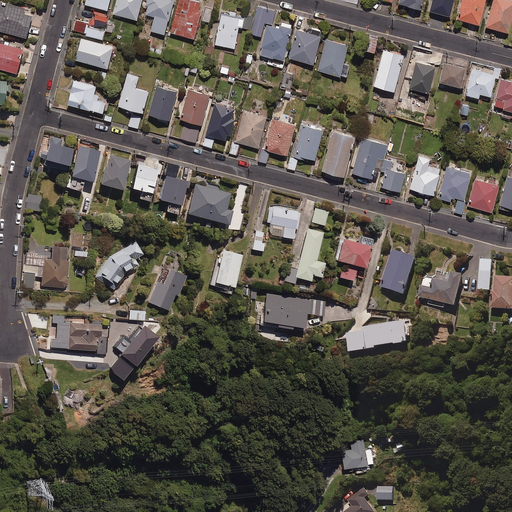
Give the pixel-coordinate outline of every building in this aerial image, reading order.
[(111,0),(86,0),(85,6),(108,12),(111,0)] [(116,0),(113,16),(137,22),(142,0),(116,0)] [(175,1),(171,0),(147,0),(146,6),(148,7),(145,16),(154,18),(150,32),(164,36),(168,23),(169,23),(175,1)] [(201,3),(188,0),(179,0),(170,34),(194,40),(202,13),(198,12),(201,3)] [(398,0),(397,5),(420,11),(423,0),(398,0)] [(432,0),(429,12),(450,18),(454,0),(432,0)] [(461,0),(456,21),(479,27),(486,0),(461,0)] [(511,21),(511,1),(506,0),(492,0),(484,28),(508,35),(511,21)] [(0,2),(0,31),(29,39),(35,17),(26,14),(27,9),(0,2)] [(213,9),(205,7),(201,22),(209,24),(213,9)] [(275,12),(258,7),(250,35),(261,38),(265,23),(272,25),(275,12)] [(245,19),(221,14),(215,46),(234,50),(239,29),(243,29),(245,19)] [(280,26),(279,30),(267,27),(258,56),(284,64),(294,30),(280,26)] [(89,27),(87,35),(104,40),(106,31),(89,27)] [(321,39),(296,31),(287,59),(313,66),(321,39)] [(379,38),(369,36),(365,52),(374,55),(379,38)] [(115,47),(82,38),(76,61),(109,69),(115,47)] [(348,46),(326,40),(317,72),(339,78),(348,46)] [(26,49),(0,43),(0,69),(20,75),(26,49)] [(405,56),(382,50),(372,87),(394,93),(405,56)] [(435,67),(416,63),(409,90),(428,95),(435,67)] [(466,69),(444,64),(439,84),(461,89),(466,69)] [(501,70),(495,68),(493,78),(498,79),(501,70)] [(493,75),(473,70),(466,97),(479,100),(480,96),(490,98),(495,79),(492,78),(493,75)] [(141,77),(128,73),(119,107),(145,113),(150,92),(138,89),(141,77)] [(98,86),(75,80),(68,106),(92,112),(92,111),(105,114),(108,103),(99,100),(100,95),(96,94),(98,86)] [(511,82),(501,80),(493,108),(511,112),(511,82)] [(179,92),(158,87),(150,116),(172,121),(179,92)] [(213,96),(190,90),(182,119),(187,120),(182,138),(196,142),(201,126),(205,127),(213,96)] [(237,109),(215,103),(206,135),(203,146),(213,149),(216,139),(227,141),(229,136),(232,137),(237,120),(234,119),(237,109)] [(469,107),(462,105),(459,116),(466,118),(469,107)] [(242,108),(234,139),(257,145),(265,114),(242,108)] [(142,117),(131,115),(129,126),(139,129),(142,117)] [(296,125),(272,118),(264,148),(262,148),(259,160),(266,162),(269,150),(287,155),(296,125)] [(322,126),(301,121),(293,153),(315,158),(322,126)] [(352,130),(330,124),(320,165),(342,170),(352,130)] [(386,141),(360,134),(351,171),(371,176),(377,155),(382,156),(386,141)] [(64,140),(51,137),(47,152),(42,151),(40,158),(45,160),(45,162),(71,169),(76,151),(62,147),(64,140)] [(239,142),(232,139),(228,151),(236,153),(239,142)] [(102,152),(80,147),(73,179),(95,184),(102,152)] [(429,155),(417,152),(409,186),(433,192),(439,169),(437,169),(438,164),(427,162),(429,155)] [(297,157),(290,155),(286,167),(294,169),(297,157)] [(132,161),(111,156),(108,167),(106,167),(101,187),(125,193),(132,161)] [(392,158),(384,156),(380,169),(383,170),(379,184),(398,189),(404,170),(390,166),(392,158)] [(468,174),(469,169),(445,163),(442,174),(443,175),(438,196),(450,199),(451,195),(464,198),(470,174),(468,174)] [(160,172),(139,167),(133,191),(154,196),(160,172)] [(511,174),(505,172),(497,201),(511,205),(511,174)] [(498,182),(474,176),(467,203),(491,209),(498,182)] [(189,183),(168,177),(161,202),(183,208),(189,183)] [(232,195),(196,186),(189,217),(231,227),(235,213),(228,211),(232,195)] [(43,198),(29,195),(26,210),(40,212),(43,198)] [(457,197),(454,210),(462,212),(465,198),(457,197)] [(271,206),(268,205),(265,221),(270,222),(268,232),(292,236),(294,227),(296,227),(299,211),(295,211),(296,209),(272,205),(271,206)] [(326,210),(313,207),(310,220),(323,223),(326,210)] [(315,258),(322,230),(306,226),(294,276),(318,282),(323,260),(315,258)] [(262,231),(254,229),(250,247),(261,250),(263,242),(259,242),(262,231)] [(368,240),(338,233),(332,256),(342,258),(338,274),(351,278),(355,262),(362,263),(368,240)] [(140,250),(132,237),(107,253),(93,276),(112,287),(122,269),(136,261),(132,255),(140,250)] [(64,245),(51,245),(50,259),(42,258),(42,255),(35,255),(35,252),(25,251),(23,253),(20,286),(32,287),(33,274),(40,275),(39,284),(62,286),(65,283),(66,260),(63,260),(64,245)] [(241,253),(222,247),(212,278),(232,284),(241,253)] [(417,257),(393,249),(380,286),(404,294),(417,257)] [(492,259),(480,258),(479,288),(490,288),(492,259)] [(292,280),(295,266),(286,264),(283,278),(292,280)] [(184,272),(167,266),(161,281),(155,279),(146,300),(166,308),(172,292),(176,293),(184,272)] [(436,275),(433,277),(428,275),(421,279),(418,295),(431,298),(430,303),(444,306),(445,301),(456,304),(462,273),(452,271),(451,273),(437,270),(436,275)] [(511,275),(495,275),(495,288),(492,288),(491,306),(511,306),(511,275)] [(324,301),(265,291),(261,317),(275,319),(274,323),(289,325),(290,322),(301,324),(304,310),(322,313),(324,301)] [(340,304),(329,301),(328,307),(338,309),(340,304)] [(143,309),(128,308),(127,319),(143,320),(143,309)] [(63,313),(50,313),(50,323),(55,323),(54,336),(50,336),(49,345),(92,347),(92,345),(96,346),(96,335),(100,335),(101,321),(63,319),(63,313)] [(408,340),(405,320),(362,326),(362,330),(347,332),(350,349),(408,340)] [(362,439),(349,441),(350,448),(339,449),(341,468),(366,464),(362,439)] [(370,493),(365,487),(349,499),(353,505),(343,511),(375,511),(377,511),(366,497),(370,493)]
